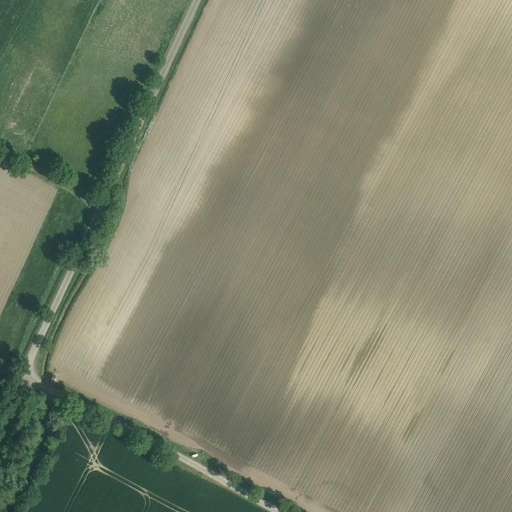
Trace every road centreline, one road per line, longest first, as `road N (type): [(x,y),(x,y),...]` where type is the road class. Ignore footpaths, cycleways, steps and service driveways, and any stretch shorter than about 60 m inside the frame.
road 1 (track): [(0,426),(196,0)]
road 2 (track): [(286,511),(25,371)]
